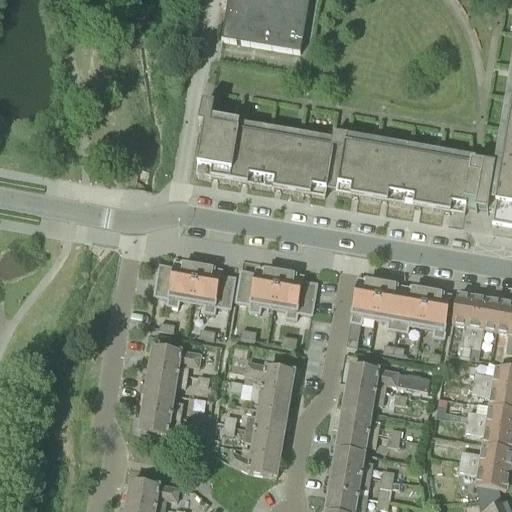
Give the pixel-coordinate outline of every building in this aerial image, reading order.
[(309,0),(228,0),(221,43),(300,56),(309,0)] [(511,232),(511,173),(502,172),(496,171),(496,170),(495,170),(493,177),(483,175),(485,168),(483,168),(483,169),(345,146),(344,151),(211,129),(215,109),(203,107),(199,128),(204,129),(196,179),(325,200),(326,191),(337,193),(336,196),(464,218),(465,213),(475,214),(475,216),(476,216),(477,212),(487,214),(486,217),(488,218),(488,216),(494,217),(492,229),(511,232)] [(511,110),(502,172),(511,173),(511,110)] [(245,211),(247,199),(229,196),(227,208),(245,211)] [(192,307),(198,270),(183,267),(182,270),(174,268),(174,272),(159,269),(154,300),(168,303),(167,310),(178,311),(179,305),(192,307)] [(198,270),(192,307),(205,309),(204,316),(214,318),(216,311),(230,313),(235,282),(221,280),(222,276),(213,275),(214,273),(198,270)] [(260,318),(261,311),(274,313),(280,276),(265,273),(264,276),(256,274),(255,278),(241,275),(236,307),(250,309),(249,316),(260,318)] [(295,281),(295,279),(280,276),(274,313),(287,315),(285,322),(296,324),(297,317),(312,319),(317,288),(303,286),(303,282),(295,281)] [(375,324),(381,287),(366,285),(366,287),(357,285),(350,327),(361,329),(362,322),(375,324)] [(396,292),(397,290),(381,287),(375,324),(388,326),(387,333),(397,335),(404,293),(396,292)] [(421,332),(427,295),(412,292),(412,295),(404,293),(397,335),(407,336),(408,329),(421,332)] [(442,300),(443,297),(427,295),(421,332),(434,334),(433,341),(444,343),(451,301),(442,300)] [(470,361),(471,352),(480,303),(457,299),(452,329),(466,331),(461,360),(470,361)] [(484,334),(496,336),(501,306),(480,303),(471,352),(481,354),(484,334)] [(506,358),(511,358),(511,308),(501,306),(496,336),(509,339),(506,358)] [(174,337),(175,329),(160,327),(159,335),(174,337)] [(214,344),(215,336),(201,334),(199,342),(214,344)] [(255,344),(256,336),(242,334),(240,342),(255,344)] [(296,351),(297,343),(282,341),(281,348),(296,351)] [(357,353),(358,345),(348,343),(346,351),(357,353)] [(393,359),(394,351),(384,349),(383,357),(393,359)] [(153,351),(150,372),(183,378),(185,370),(198,372),(200,359),(153,351)] [(404,353),(394,351),(393,359),(403,361),(404,353)] [(440,367),(441,359),(430,357),(429,365),(440,367)] [(244,389),(253,391),(291,396),(294,376),(246,367),(244,381),(245,381),(244,389)] [(350,370),(347,391),(385,398),(387,388),(397,390),(399,378),(350,370)] [(188,378),(183,378),(150,372),(146,393),(176,398),(177,390),(186,392),(188,378)] [(476,379),(474,389),(511,394),(511,374),(497,372),(495,382),(476,379)] [(208,391),(210,382),(199,379),(197,389),(208,391)] [(242,388),(232,386),(230,395),(240,398),(242,388)] [(511,394),(474,389),(472,399),(492,402),(491,411),(511,414),(511,394)] [(291,396),(253,391),(251,403),(263,405),(262,414),(287,418),(291,396)] [(385,398),(347,391),(344,410),(371,415),(373,408),(383,410),(385,398)] [(176,398),(146,393),(143,414),(176,419),(181,420),(183,408),(175,406),(176,398)] [(407,401),(400,399),(396,398),(394,408),(405,409),(407,401)] [(444,422),(446,409),(438,408),(436,421),(444,422)] [(371,415),(344,410),(340,429),(378,436),(380,427),(370,425),(371,415)] [(511,414),(491,411),(489,419),(470,416),(468,427),(511,433),(511,414)] [(176,419),(143,414),(139,437),(186,445),(189,431),(175,428),(176,419)] [(202,424),(204,415),(193,414),(192,423),(202,424)] [(287,418),(262,414),(260,422),(251,421),(249,433),(284,439),(287,418)] [(224,429),(235,431),(237,422),(225,420),(224,429)] [(511,433),(468,427),(466,437),(484,440),(483,450),(511,454),(511,433)] [(235,431),(224,429),(223,437),(234,439),(235,431)] [(378,436),(340,429),(336,453),(365,458),(367,452),(376,453),(378,436)] [(284,439),(249,433),(247,446),(256,447),(255,455),(280,459),(284,439)] [(390,433),(389,440),(399,442),(401,435),(390,433)] [(398,452),(399,442),(389,440),(387,450),(398,452)] [(511,459),(511,454),(483,450),(481,459),(463,456),(462,466),(510,474),(511,459)] [(365,458),(336,453),(332,476),(370,482),(373,468),(364,466),(365,458)] [(280,459),(255,455),(250,454),(248,463),(235,456),(230,468),(249,478),(276,482),(280,459)] [(510,474),(462,466),(460,476),(479,479),(477,491),(498,494),(506,495),(510,474)] [(381,484),(393,486),(394,477),(383,475),(381,484)] [(370,482),(332,476),(329,495),(367,501),(368,493),(370,482)] [(381,484),(380,492),(391,494),(393,486),(381,484)] [(127,508),(149,511),(164,511),(166,503),(176,505),(178,493),(131,485),(127,508)] [(510,511),(507,505),(501,508),(498,494),(477,491),(478,504),(478,511),(510,511)] [(365,511),(367,501),(329,495),(326,511),(365,511)] [(388,511),(389,505),(378,503),(377,511),(379,511),(388,511)]
